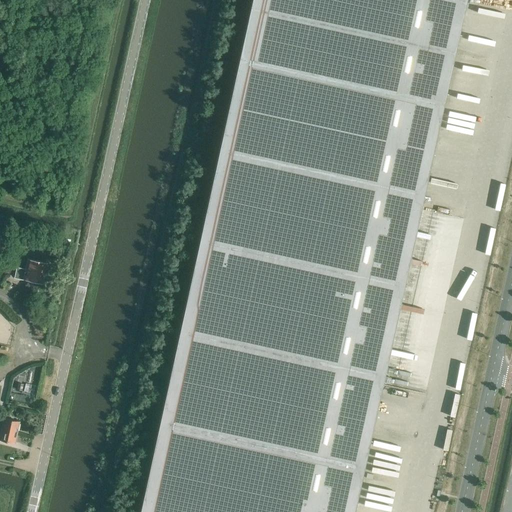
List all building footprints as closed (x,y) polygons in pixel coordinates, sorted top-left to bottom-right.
[(251,0),(239,57),(444,102),(466,0),(251,0)] [(159,421),(364,466),(444,102),(239,57),(159,421)] [(0,247),(7,249),(12,227),(0,224),(0,247)] [(15,278),(23,279),(44,284),(49,263),(27,258),(25,268),(17,267),(15,278)] [(45,320),(47,310),(37,308),(35,318),(45,320)] [(0,427),(17,432),(20,421),(4,418),(3,423),(0,421),(0,427)] [(139,511),(354,511),(364,466),(159,421),(139,511)] [(0,438),(15,442),(17,432),(0,427),(0,438)]
